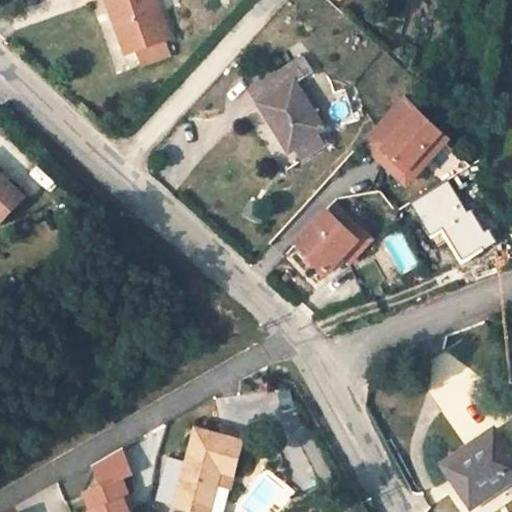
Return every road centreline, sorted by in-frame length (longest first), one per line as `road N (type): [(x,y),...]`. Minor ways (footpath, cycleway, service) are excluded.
road 1 (residential): [(290,333),(3,70)]
road 2 (residential): [(0,501),(290,333)]
road 3 (residential): [(511,291),(317,358)]
road 4 (residential): [(395,511),(317,358)]
